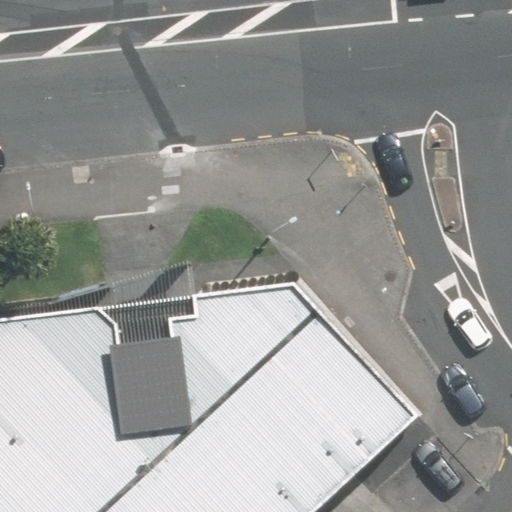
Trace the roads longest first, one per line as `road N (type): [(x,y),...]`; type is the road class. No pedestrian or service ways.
road 1 (secondary): [(0,48),(377,8)]
road 2 (residential): [(511,350),(444,260),(409,196),(387,110),(377,8)]
road 3 (residential): [(477,0),(491,256),(511,350)]
